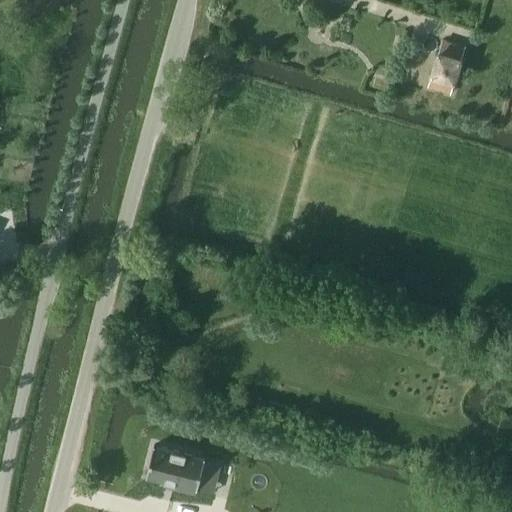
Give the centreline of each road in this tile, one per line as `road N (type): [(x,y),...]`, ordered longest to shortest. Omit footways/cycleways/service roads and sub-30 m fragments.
road 1 (unclassified): [(53,511),(179,0)]
road 2 (unclassified): [(0,498),(123,0)]
